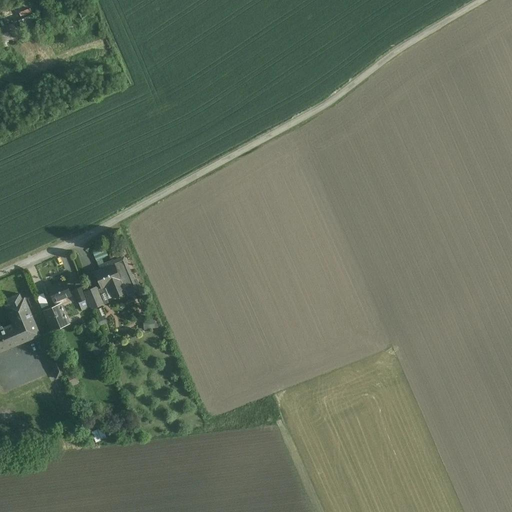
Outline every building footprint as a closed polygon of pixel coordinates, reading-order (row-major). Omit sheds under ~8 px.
[(112,261),(91,271),(105,301),(126,291),(112,261)] [(67,278),(51,286),(61,307),(77,298),(67,278)] [(13,296),(0,301),(0,329),(2,335),(0,335),(0,360),(36,344),(13,296)] [(61,307),(44,315),(53,335),(71,326),(61,307)] [(145,320),(145,328),(158,327),(158,319),(145,320)]
